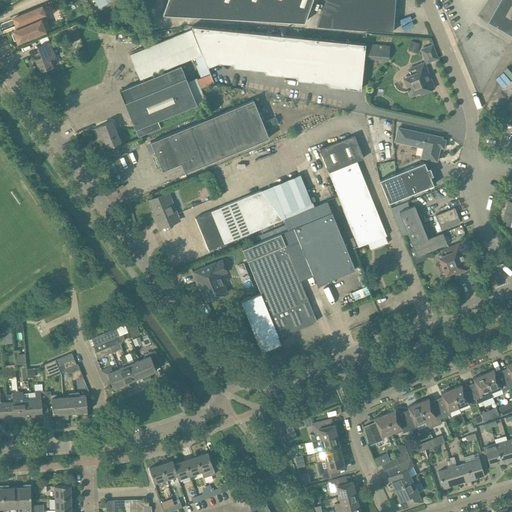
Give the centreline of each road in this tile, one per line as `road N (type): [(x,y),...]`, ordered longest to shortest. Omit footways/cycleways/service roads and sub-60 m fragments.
road 1 (unclassified): [(231,376),(283,382),(505,287)]
road 2 (residential): [(511,343),(351,413),(386,511)]
road 3 (unclassified): [(77,170),(231,376)]
road 4 (unclassified): [(471,155),(471,106),(424,0)]
road 5 (residential): [(117,442),(72,323),(71,286)]
road 6 (unclassified): [(505,287),(464,181),(471,155)]
road 7 (unclassified): [(0,61),(77,170)]
road 8 (residential): [(295,511),(221,401)]
